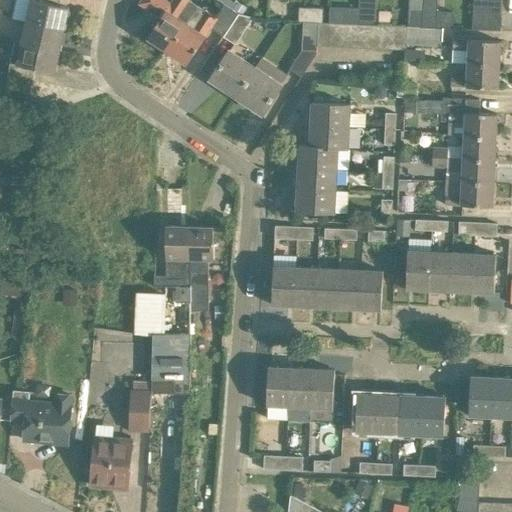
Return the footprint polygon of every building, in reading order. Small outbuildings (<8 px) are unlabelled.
[(60,6),(60,0),(17,0),(13,19),(26,22),(64,30),(68,8),(60,6)] [(178,38),(198,7),(186,0),(173,0),(170,4),(163,0),(142,0),(140,4),(161,18),(148,39),(166,51),(175,37),(178,38)] [(376,26),(376,0),(358,0),(358,25),(367,25),(376,26)] [(423,12),(423,0),(408,0),(408,12),(423,12)] [(437,12),(437,0),(423,0),(423,12),(423,28),(442,29),(452,29),(453,13),(437,12)] [(500,32),(502,0),(473,0),(472,30),(500,32)] [(236,4),(232,10),(238,14),(239,12),(242,14),(246,8),(238,2),(236,4)] [(186,64),(210,29),(222,37),(238,14),(232,10),(224,5),(215,19),(198,7),(178,38),(175,37),(166,51),(174,56),(173,58),(181,63),(182,62),(186,64)] [(322,23),(323,9),(299,8),(298,22),(303,23),(317,23),(322,23)] [(423,28),(423,12),(408,12),(408,27),(423,28)] [(234,45),(251,20),(238,14),(222,37),(234,45)] [(59,51),(64,30),(26,22),(22,42),(22,43),(59,51)] [(317,47),(317,23),(303,23),(302,50),(289,69),(301,77),(317,54),(317,47)] [(326,47),(327,23),(322,23),(317,23),(317,47),(326,47)] [(339,48),(340,24),(327,23),(326,47),(339,48)] [(351,48),(352,25),(340,24),(339,48),(351,48)] [(366,49),(367,25),(358,25),(352,25),(351,48),(366,49)] [(379,49),(380,26),(376,26),(367,25),(366,49),(379,49)] [(394,50),(395,27),(380,26),(379,49),(394,50)] [(406,45),(407,27),(395,27),(394,50),(406,50),(406,45)] [(441,47),(442,29),(423,28),(408,27),(407,27),(406,45),(441,47)] [(499,65),(500,42),(452,40),(452,49),(468,50),(467,64),(499,65)] [(54,73),(59,51),(22,43),(22,42),(15,41),(8,76),(32,81),(35,69),(54,73)] [(236,97),(254,68),(229,51),(210,80),(236,97)] [(420,77),(419,56),(409,57),(409,78),(420,77)] [(467,64),(455,63),(454,77),(451,76),(450,86),(498,89),(499,65),(467,64)] [(262,114),(281,86),(254,68),(236,97),(262,114)] [(30,94),(32,81),(8,76),(5,89),(30,94)] [(418,84),(405,83),(404,98),(418,98),(418,84)] [(443,114),(443,101),(425,101),(405,101),(404,113),(443,114)] [(349,126),(350,105),(311,103),(310,124),(349,126)] [(496,138),(497,115),(449,112),(448,122),(464,123),(464,136),(496,138)] [(395,128),(395,114),(385,114),(384,128),(395,128)] [(348,147),(349,126),(310,124),(309,146),(348,147)] [(394,146),(395,128),(384,128),(384,146),(394,146)] [(495,161),(496,138),(464,136),(448,136),(448,148),(447,159),(495,161)] [(34,141),(16,139),(14,156),(33,158),(34,141)] [(347,150),(348,147),(309,146),(299,145),(298,167),(337,169),(338,149),(347,150)] [(428,158),(447,159),(448,148),(429,147),(428,158)] [(410,154),(399,153),(399,162),(410,162),(410,154)] [(394,172),(394,157),(384,157),(383,172),(394,172)] [(493,184),(495,161),(447,159),(428,158),(427,166),(432,166),(432,168),(447,168),(446,171),(462,172),(462,182),(493,184)] [(336,191),(337,169),(298,167),(297,189),(336,191)] [(31,172),(12,171),(11,184),(31,185),(31,172)] [(393,189),(394,172),(383,172),(382,189),(393,189)] [(492,207),(493,184),(462,182),(461,196),(445,195),(445,205),(492,207)] [(12,187),(11,204),(29,205),(30,189),(12,187)] [(334,214),(336,191),(297,189),(296,212),(334,214)] [(391,217),(392,201),(382,201),(381,217),(391,217)] [(410,219),(397,219),(396,236),(409,237),(410,219)] [(431,231),(432,221),(415,220),(415,230),(431,231)] [(448,232),(448,221),(432,221),(431,231),(448,232)] [(472,236),(472,223),(459,222),(458,235),(472,236)] [(497,237),(497,224),(472,223),(472,236),(497,237)] [(190,286),(190,227),(166,226),(166,278),(180,279),(180,286),(190,286)] [(296,240),(297,227),(275,226),(275,239),(296,240)] [(209,301),(208,260),(214,260),(213,227),(190,227),(190,286),(190,311),(208,311),(208,301),(209,301)] [(313,241),(313,228),(297,227),(296,240),(313,241)] [(340,240),(341,229),(325,229),(324,239),(340,240)] [(357,241),(357,230),(341,229),(340,240),(357,241)] [(384,244),(385,232),(368,231),(368,244),(384,244)] [(26,250),(14,249),(13,263),(25,264),(26,250)] [(429,291),(430,252),(408,251),(406,290),(429,291)] [(450,292),(452,253),(430,252),(429,291),(450,292)] [(471,293),(473,254),(452,253),(450,292),(471,293)] [(494,294),(496,255),(473,254),(471,293),(494,294)] [(381,310),(383,272),(383,262),(362,261),(361,271),(359,309),(381,310)] [(293,306),(295,268),(273,266),(271,305),(293,306)] [(315,307),(317,269),(295,268),(293,306),(315,307)] [(337,308),(339,270),(317,269),(315,307),(337,308)] [(359,309),(361,271),(339,270),(337,308),(359,309)] [(21,280),(0,278),(0,294),(19,297),(21,280)] [(189,393),(190,379),(191,332),(190,311),(190,286),(180,286),(179,286),(164,286),(164,294),(138,293),(136,333),(152,335),(152,382),(152,391),(189,393)] [(78,289),(64,288),(63,306),(77,307),(78,289)] [(224,306),(214,306),(214,319),(224,319),(224,306)] [(288,407),(290,368),(268,367),(266,406),(288,407)] [(310,407),(312,369),(290,368),(288,407),(288,422),(310,423),(310,407)] [(332,408),(335,370),(312,369),(310,407),(332,408)] [(491,417),(493,378),(470,377),(469,416),(491,417)] [(511,417),(511,379),(493,378),(491,417),(511,417)] [(149,431),(152,391),(152,382),(133,382),(133,389),(131,389),(128,430),(149,431)] [(30,391),(14,389),(10,423),(25,425),(24,440),(67,444),(73,396),(56,394),(55,404),(29,401),(30,391)] [(377,434),(379,395),(357,393),(356,432),(377,434)] [(399,435),(401,396),(379,395),(377,434),(399,435)] [(421,436),(423,397),(401,396),(399,435),(421,436)] [(443,437),(445,398),(423,397),(421,436),(443,437)] [(127,489),(131,441),(95,438),(91,486),(127,489)] [(489,457),(489,446),(473,446),(473,456),(489,457)] [(505,458),(505,447),(489,446),(489,457),(505,458)] [(283,471),(283,457),(264,456),(263,470),(283,471)] [(302,471),(303,457),(283,457),(283,471),(302,471)] [(330,472),(331,461),(314,461),(314,472),(330,472)] [(376,474),(376,463),(360,463),(360,473),(376,474)] [(392,475),(392,464),(376,463),(376,474),(392,475)] [(420,476),(420,465),(404,465),(403,476),(420,476)] [(435,477),(436,466),(420,465),(420,476),(435,477)] [(466,511),(478,511),(479,503),(479,472),(465,471),(458,511),(466,511)] [(373,486),(359,480),(354,493),(368,498),(373,486)] [(303,484),(295,483),(293,494),(302,495),(303,484)] [(321,511),(290,496),(288,511),(321,511)] [(490,511),(491,503),(479,503),(478,511),(490,511)] [(502,511),(503,504),(491,503),(490,511),(502,511)] [(511,511),(511,503),(503,504),(502,511),(511,511)]
